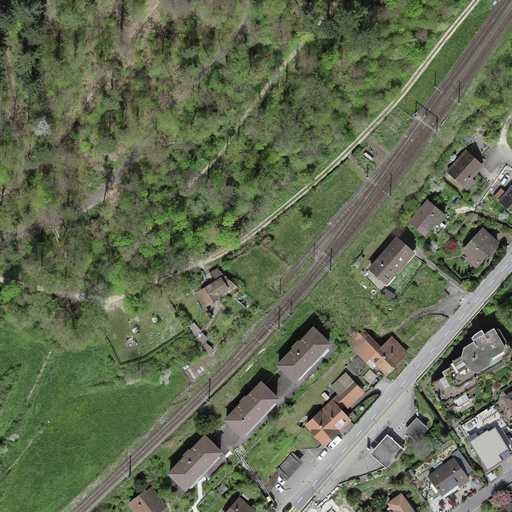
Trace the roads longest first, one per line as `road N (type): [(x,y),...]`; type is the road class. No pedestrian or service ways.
road 1 (track): [(481,0),(387,117),(267,226),(124,305),(81,296)]
road 2 (track): [(255,0),(234,43),(97,197),(0,239)]
road 3 (primary): [(288,511),(511,259)]
